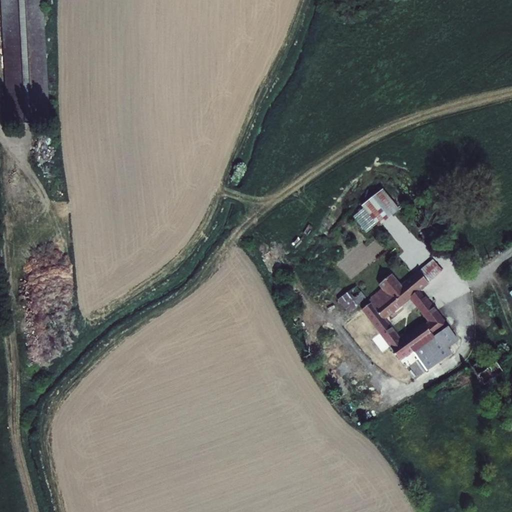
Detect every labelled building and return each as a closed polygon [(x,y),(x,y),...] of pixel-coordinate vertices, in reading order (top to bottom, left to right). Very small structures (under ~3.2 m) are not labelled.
[(1,0),(8,122),(50,120),(43,0),(1,0)] [(398,209),(381,189),(360,205),(377,226),(398,209)] [(386,248),(377,237),(363,248),(371,259),(386,248)] [(421,272),(403,284),(394,274),(383,283),(387,289),(374,298),(376,301),(366,309),(403,360),(451,328),(428,297),(421,291),(431,284),(421,272)] [(349,284),(340,273),(311,296),(319,307),(349,284)] [(365,297),(356,285),(336,299),(346,312),(365,297)] [(451,328),(403,360),(418,380),(466,348),(451,328)] [(356,390),(358,388),(375,373),(342,333),(323,349),(356,390)] [(495,354),(474,366),(484,384),(510,370),(511,369),(511,355),(500,362),(495,354)] [(467,371),(431,391),(438,401),(473,382),(467,371)] [(370,380),(358,388),(370,405),(382,397),(370,380)]
